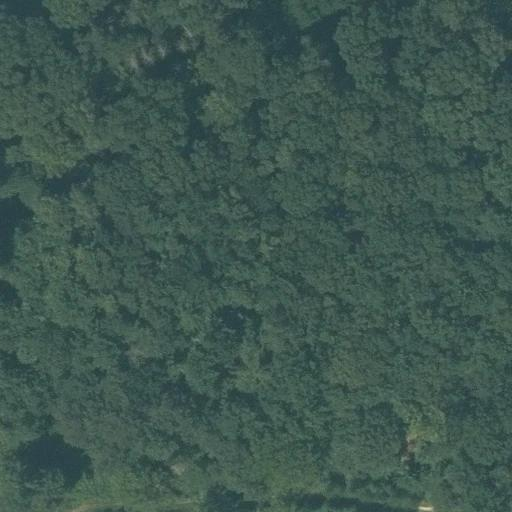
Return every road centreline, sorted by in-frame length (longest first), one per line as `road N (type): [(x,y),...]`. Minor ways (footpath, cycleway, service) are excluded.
road 1 (track): [(511,504),(199,502),(153,511)]
road 2 (track): [(511,326),(351,187)]
